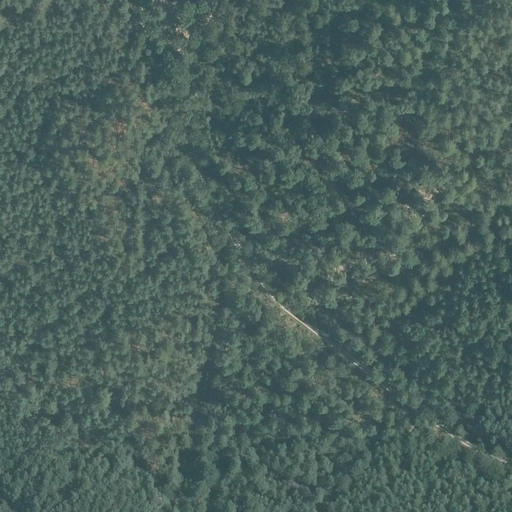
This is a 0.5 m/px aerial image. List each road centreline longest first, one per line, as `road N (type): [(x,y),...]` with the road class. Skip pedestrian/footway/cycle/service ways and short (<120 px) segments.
road 1 (track): [(133,0),(165,50),(212,203),(269,292),(384,385),(511,468)]
road 2 (track): [(230,237),(178,511)]
road 3 (track): [(0,357),(150,511)]
